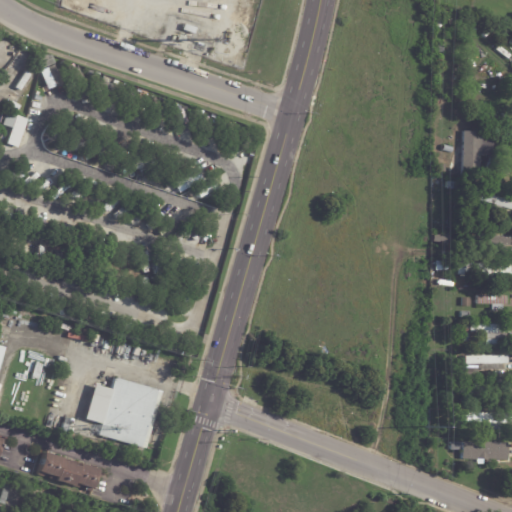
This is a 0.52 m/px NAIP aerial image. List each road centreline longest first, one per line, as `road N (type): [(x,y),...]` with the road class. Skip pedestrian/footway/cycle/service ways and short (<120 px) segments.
road 1 (tertiary): [(319,0),(208,403)]
road 2 (residential): [(0,5),(46,30),(291,114)]
road 3 (tertiary): [(208,403),(497,511)]
road 4 (residential): [(184,486),(0,429)]
